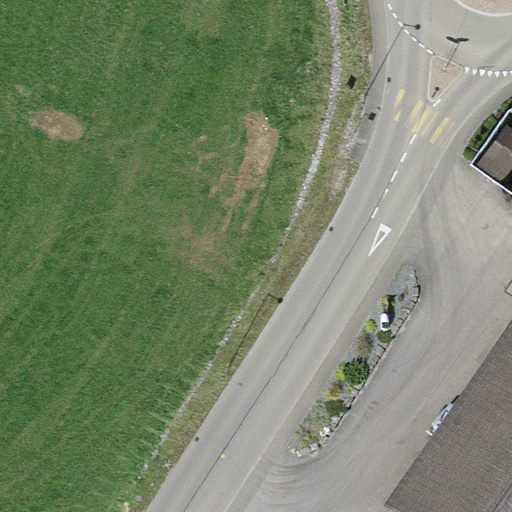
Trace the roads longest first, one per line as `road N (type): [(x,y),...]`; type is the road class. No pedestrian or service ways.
road 1 (secondary): [(401,150),(203,511)]
road 2 (secondary): [(401,150),(511,60)]
road 3 (secondary): [(433,27),(401,150)]
